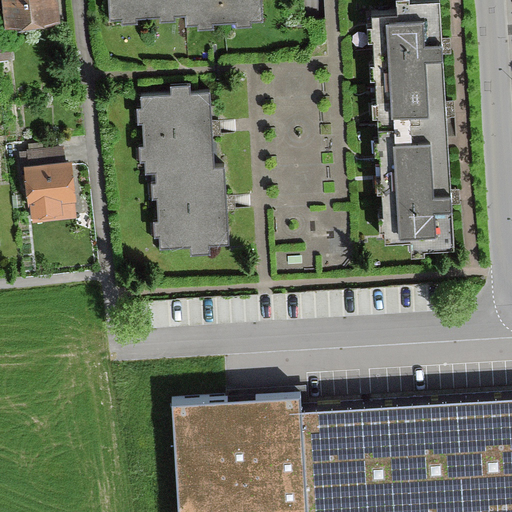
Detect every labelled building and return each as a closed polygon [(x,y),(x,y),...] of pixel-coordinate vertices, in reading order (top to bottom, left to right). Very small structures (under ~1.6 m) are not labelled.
[(64,0),(15,0),(19,30),(68,24),(64,0)] [(271,22),(269,0),(118,0),(120,20),(196,16),(196,26),(271,22)] [(450,60),(446,1),(403,4),(403,13),(377,14),(391,245),(418,244),(419,255),(463,253),(460,194),(447,194),(444,144),(425,146),(423,113),(441,112),(438,60),(450,60)] [(222,170),(217,95),(151,98),(155,174),(166,173),(171,248),(236,244),(232,170),(222,170)] [(88,207),(85,170),(39,174),(41,210),(88,207)] [(511,511),(511,391),(302,405),(301,388),(171,396),(178,511),(511,511)]
